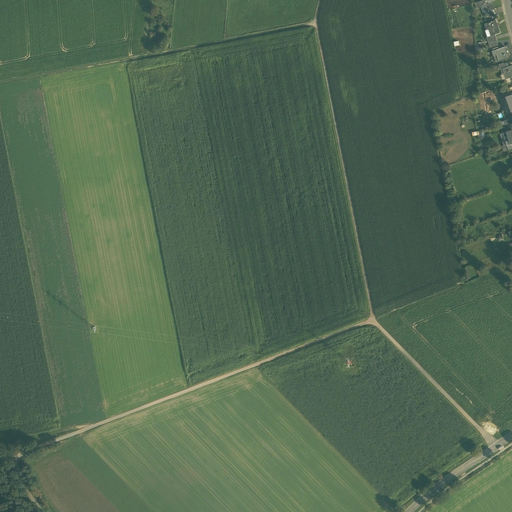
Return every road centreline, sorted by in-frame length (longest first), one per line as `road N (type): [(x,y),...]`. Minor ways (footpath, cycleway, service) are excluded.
road 1 (track): [(12,457),(373,320)]
road 2 (track): [(321,0),(316,22),(373,320)]
road 3 (track): [(316,22),(0,83)]
road 4 (track): [(502,451),(373,320)]
road 5 (secondary): [(410,511),(511,433)]
